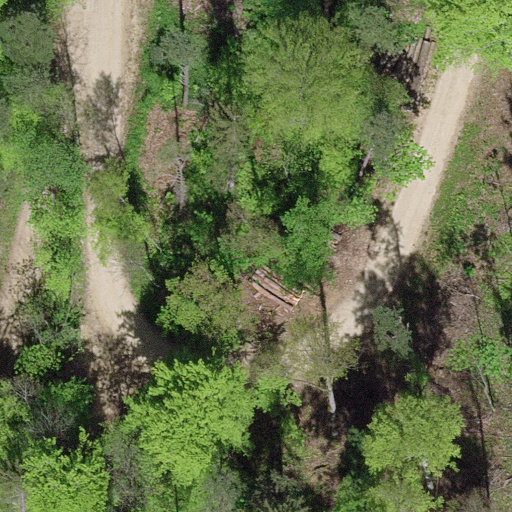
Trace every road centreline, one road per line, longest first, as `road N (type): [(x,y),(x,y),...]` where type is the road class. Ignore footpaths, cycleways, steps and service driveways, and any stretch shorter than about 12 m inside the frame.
road 1 (track): [(92,40),(114,298),(139,337),(185,365),(243,366),(314,348),(358,307),(453,90),(471,0)]
road 2 (track): [(92,40),(0,342)]
